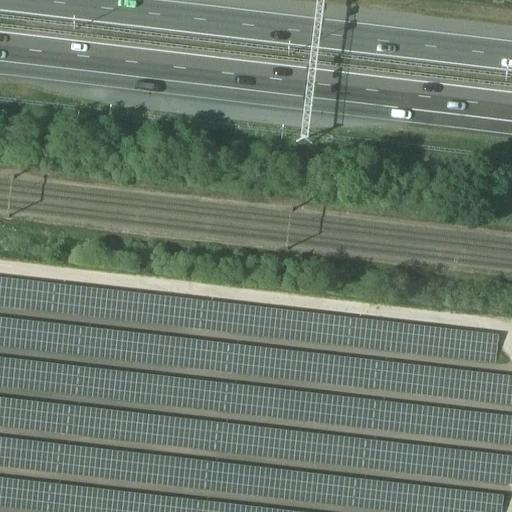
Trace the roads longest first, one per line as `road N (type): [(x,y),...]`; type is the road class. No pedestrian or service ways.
road 1 (motorway): [(0,47),(511,107)]
road 2 (motorway): [(511,56),(36,0)]
